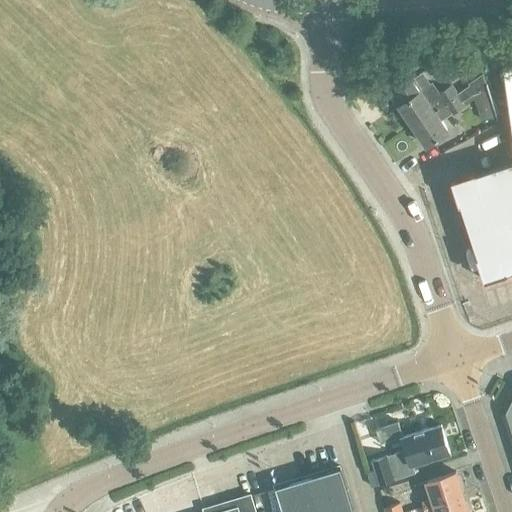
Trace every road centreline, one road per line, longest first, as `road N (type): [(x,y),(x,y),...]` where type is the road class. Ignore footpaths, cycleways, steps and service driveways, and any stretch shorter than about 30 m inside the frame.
road 1 (residential): [(66,511),(96,484),(456,359)]
road 2 (unclassified): [(456,359),(417,243),(323,85),(323,6)]
road 3 (residential): [(456,359),(504,511)]
road 4 (tertiary): [(323,6),(452,0)]
